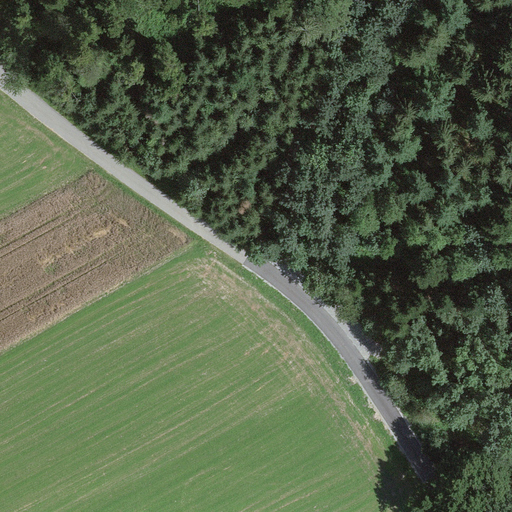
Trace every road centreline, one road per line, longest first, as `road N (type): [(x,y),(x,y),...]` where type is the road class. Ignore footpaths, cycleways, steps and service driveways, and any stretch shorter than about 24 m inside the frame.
road 1 (residential): [(0,70),(45,112),(323,310),(463,511)]
road 2 (track): [(237,249),(452,270),(511,268)]
road 3 (track): [(344,337),(511,449)]
